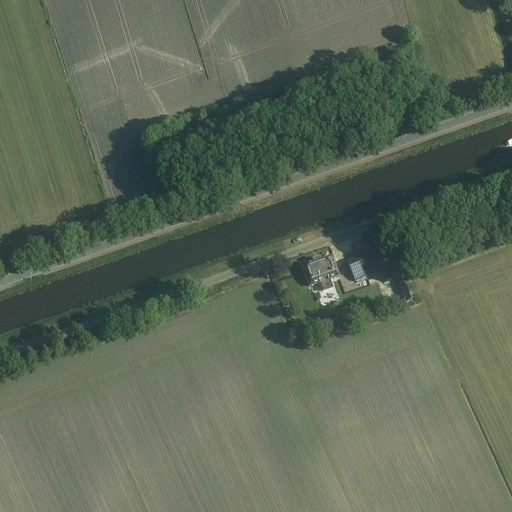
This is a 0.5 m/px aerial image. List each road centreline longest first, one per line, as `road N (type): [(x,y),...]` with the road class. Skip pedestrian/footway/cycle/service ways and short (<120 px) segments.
road 1 (unclassified): [(0,356),(511,176)]
road 2 (unclassified): [(0,283),(511,103)]
